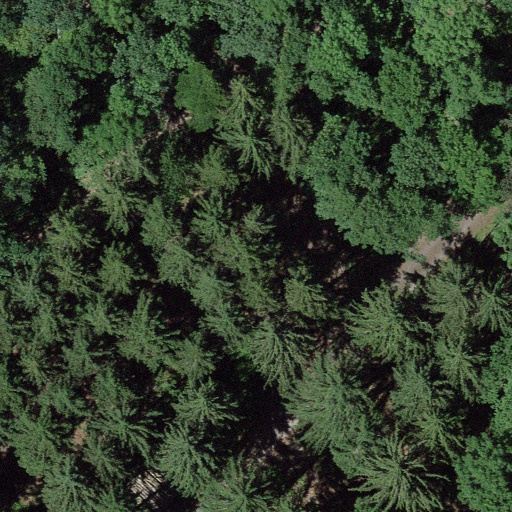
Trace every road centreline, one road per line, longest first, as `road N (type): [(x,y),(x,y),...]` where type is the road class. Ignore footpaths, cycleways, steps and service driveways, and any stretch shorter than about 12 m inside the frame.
road 1 (track): [(347,350),(511,200)]
road 2 (track): [(212,511),(347,350)]
